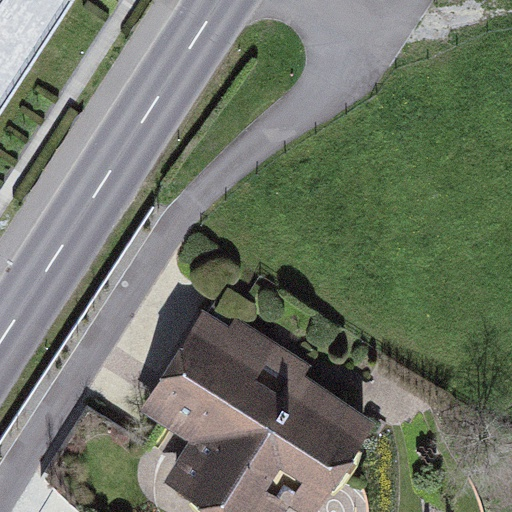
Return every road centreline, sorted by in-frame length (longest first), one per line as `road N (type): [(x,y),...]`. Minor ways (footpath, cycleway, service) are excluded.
road 1 (secondary): [(0,342),(221,0)]
road 2 (track): [(494,0),(384,59),(330,64)]
